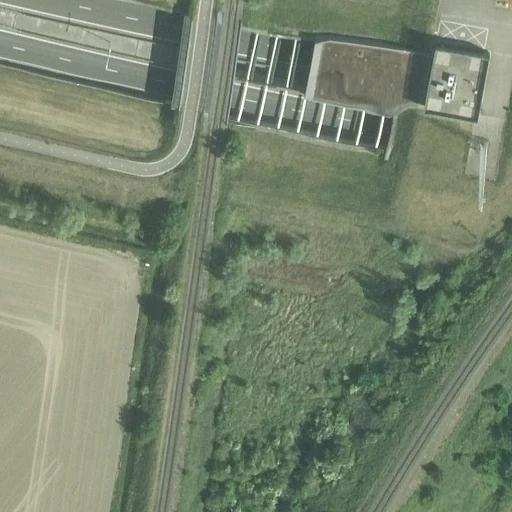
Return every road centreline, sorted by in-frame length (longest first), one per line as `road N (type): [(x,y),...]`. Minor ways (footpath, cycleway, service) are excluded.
road 1 (trunk): [(0,45),(511,151)]
road 2 (trunk): [(511,89),(42,0)]
